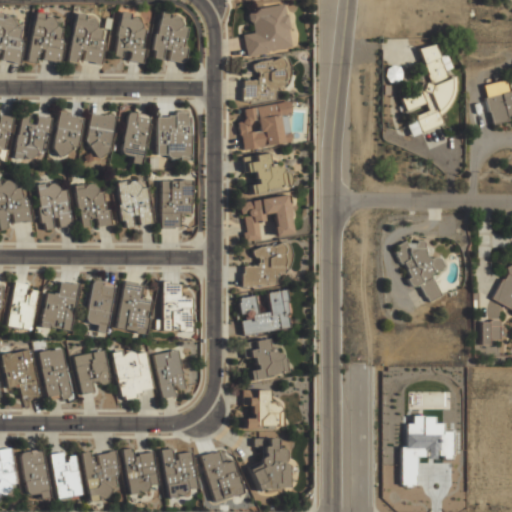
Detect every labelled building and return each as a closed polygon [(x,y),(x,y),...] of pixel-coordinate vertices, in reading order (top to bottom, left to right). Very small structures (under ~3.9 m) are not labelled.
[(245,56),(291,48),(284,4),(247,10),(251,32),(241,34),(245,56)] [(141,62),(146,28),(137,27),(139,15),(118,12),(112,56),(125,57),(125,60),(141,62)] [(160,12),(149,56),(161,59),(163,49),(169,50),(167,59),(183,63),(187,47),(182,46),(186,27),(178,25),(180,17),(160,12)] [(0,59),(16,63),(21,28),(10,27),(12,16),(0,13),(0,59)] [(24,61),(35,62),(36,50),(42,50),(41,60),(58,62),(61,39),(58,39),(59,27),(52,27),(54,16),(30,13),(24,61)] [(66,61),(78,64),(79,60),(98,63),(104,29),(93,27),(94,17),(74,13),(66,61)] [(417,49),(430,85),(398,96),(403,110),(424,103),(427,112),(404,120),(409,135),(443,123),(439,110),(458,103),(446,69),(450,67),(445,54),(438,57),(433,43),(417,49)] [(242,101),(274,96),(272,88),(287,86),(283,58),(252,62),(254,79),(239,81),(242,101)] [(489,124),(506,121),(508,114),(511,113),(511,89),(506,91),(504,81),(500,81),(481,84),(489,124)] [(242,108),(244,119),(236,121),(241,149),(290,142),(286,114),(290,114),(288,101),(242,108)] [(148,115),(125,112),(119,154),(131,155),(130,163),(141,164),(148,115)] [(77,147),(82,117),(57,113),(50,152),(67,155),(68,146),(77,147)] [(107,155),(112,116),(89,113),(84,153),(107,155)] [(189,158),(189,114),(155,114),(155,158),(189,158)] [(0,159),(4,160),(10,117),(0,115),(0,159)] [(49,117),(36,115),(34,124),(27,123),(28,117),(18,116),(13,157),(33,160),(34,150),(45,151),(49,117)] [(290,186),(287,172),(280,173),(279,165),(270,166),(267,152),(250,155),(251,158),(243,160),(245,172),(252,171),(254,183),(247,184),(248,194),(290,186)] [(0,229),(9,229),(8,224),(27,221),(22,186),(13,188),(11,179),(0,180),(0,229)] [(147,223),(142,179),(115,182),(120,226),(147,223)] [(159,180),(159,228),(178,228),(178,214),(191,213),(190,180),(159,180)] [(35,184),(40,230),(52,228),(50,218),(56,218),(57,227),(69,226),(64,189),(55,190),(54,181),(35,184)] [(73,185),(79,227),(93,225),(93,227),(110,225),(108,209),(105,210),(102,191),(94,192),(93,183),(73,185)] [(237,201),(239,215),(241,215),(244,241),(258,239),(256,222),(264,221),(263,214),(271,213),(274,235),(291,233),(287,195),(237,201)] [(429,274),(443,267),(437,255),(429,259),(417,237),(393,250),(412,287),(417,284),(426,302),(440,295),(429,274)] [(241,287),(273,284),(272,273),(286,272),(284,244),(252,246),(254,265),(239,266),(241,287)] [(490,299),(511,310),(511,308),(511,264),(504,265),(505,270),(490,299)] [(95,331),(105,332),(111,283),(90,280),(85,322),(96,324),(95,331)] [(70,330),(76,283),(58,281),(56,294),(43,292),(39,327),(70,330)] [(114,328),(145,333),(151,300),(139,298),(141,284),(122,281),(114,328)] [(35,290),(26,289),(27,283),(11,282),(6,327),(30,330),(35,290)] [(160,331),(190,331),(189,298),(180,298),(179,283),(160,283),(160,331)] [(241,335),(289,327),(283,289),(265,292),(268,311),(256,313),(254,295),(236,298),(239,317),(241,335)] [(478,345),(487,345),(486,340),(497,339),(497,321),(478,321),(478,345)] [(242,358),(253,357),(254,369),(248,370),(248,378),(283,374),(280,350),(268,351),(266,339),(252,340),(252,343),(241,344),(242,358)] [(45,400),(68,396),(59,347),(36,351),(45,400)] [(110,354),(118,397),(151,391),(144,348),(110,354)] [(19,398),(36,396),(30,349),(0,353),(0,362),(4,388),(17,386),(19,398)] [(150,354),(160,398),(173,395),(172,391),(183,388),(175,349),(150,354)] [(78,394),(94,391),(93,384),(107,382),(102,350),(72,355),(78,394)] [(266,390),(240,389),(240,405),(250,405),(249,418),(243,418),(243,426),(277,427),(278,404),(266,404),(266,390)] [(413,457),(435,457),(451,457),(451,431),(441,431),(441,423),(432,423),(432,416),(410,416),(410,423),(404,423),(404,447),(399,447),(398,486),(413,486),(413,457)] [(252,489),(289,488),(288,462),(285,462),(285,449),(277,449),(277,437),(251,438),(251,447),(258,446),(259,466),(251,467),(252,489)] [(0,490),(9,490),(8,484),(14,483),(9,447),(0,448),(0,490)] [(126,495),(146,492),(145,486),(156,484),(152,452),(130,455),(129,448),(120,449),(126,495)] [(165,495),(196,491),(190,451),(171,453),(170,448),(159,449),(165,495)] [(18,454),(24,495),(38,493),(39,499),(48,498),(41,451),(18,454)] [(60,456),(60,451),(47,453),(55,499),(80,494),(73,454),(60,456)] [(79,453),(87,500),(109,496),(107,487),(118,485),(112,451),(95,453),(97,465),(90,466),(88,451),(79,453)] [(241,494),(234,460),(220,463),(217,451),(200,455),(210,500),(241,494)]
